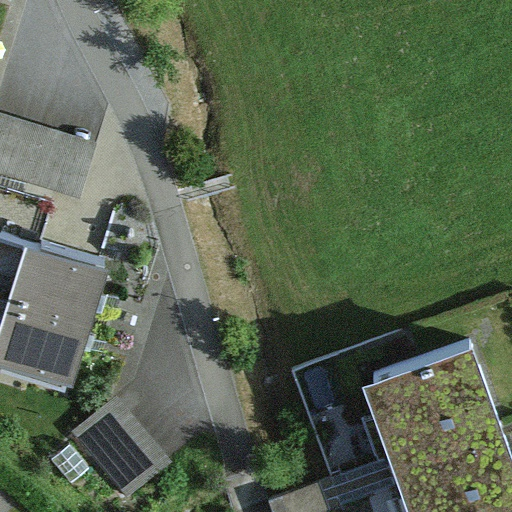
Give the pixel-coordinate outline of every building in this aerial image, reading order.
[(0,168),(74,190),(90,136),(0,109),(0,168)] [(17,231),(0,274),(0,287),(101,327),(122,272),(17,231)] [(0,287),(0,351),(79,382),(101,327),(0,287)] [(373,381),(419,511),(511,511),(511,417),(485,341),(373,381)] [(123,391),(77,423),(125,489),(170,456),(123,391)]
